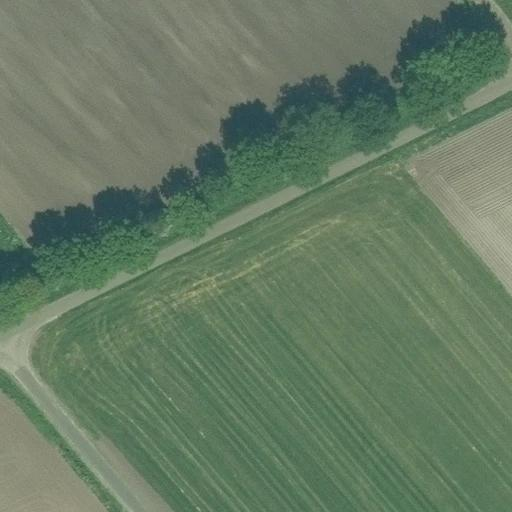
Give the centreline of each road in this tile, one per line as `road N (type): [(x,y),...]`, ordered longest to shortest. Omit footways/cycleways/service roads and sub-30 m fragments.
road 1 (unclassified): [(0,337),(511,78)]
road 2 (unclassified): [(137,511),(0,346)]
